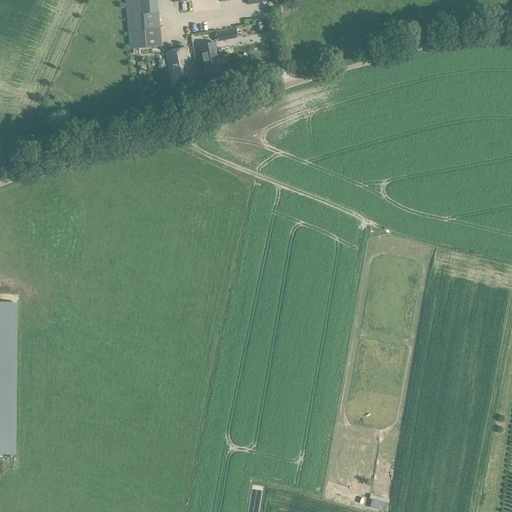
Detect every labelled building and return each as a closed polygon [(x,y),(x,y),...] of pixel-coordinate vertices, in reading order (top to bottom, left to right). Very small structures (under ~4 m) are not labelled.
[(156,0),(125,0),(129,51),(162,47),(159,13),(158,13),(156,0)] [(236,29),(216,33),(217,42),(238,38),(236,29)] [(215,44),(200,47),(206,76),(221,73),(215,44)] [(187,49),(165,54),(171,83),(193,79),(187,49)] [(17,303),(0,302),(0,454),(15,454),(17,303)]
